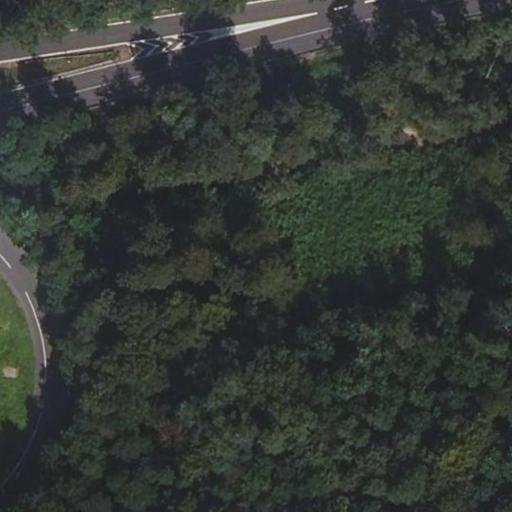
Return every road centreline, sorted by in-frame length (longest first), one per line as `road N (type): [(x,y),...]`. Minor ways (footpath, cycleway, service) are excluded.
road 1 (secondary): [(376,11),(0,108)]
road 2 (trunk): [(376,11),(295,9),(0,52)]
road 3 (trunk): [(0,239),(30,270),(47,311),(60,389),(52,430),(0,507)]
